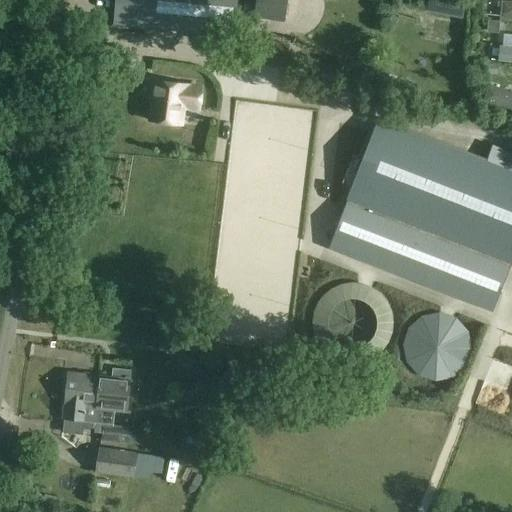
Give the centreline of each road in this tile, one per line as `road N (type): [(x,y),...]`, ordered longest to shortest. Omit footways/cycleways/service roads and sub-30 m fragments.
road 1 (unknown): [(55,37),(188,56),(235,91),(420,121),(511,146)]
road 2 (unclassified): [(0,373),(59,0)]
